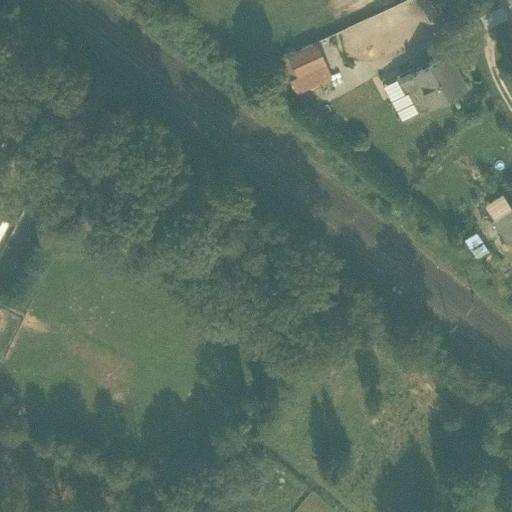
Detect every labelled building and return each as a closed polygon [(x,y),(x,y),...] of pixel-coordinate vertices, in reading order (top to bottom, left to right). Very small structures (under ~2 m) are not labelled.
[(316,42),(288,54),(280,57),(288,79),(291,77),(291,78),(297,93),(333,78),(316,42)] [(402,118),(465,84),(447,52),(415,70),(413,65),(411,66),(412,68),(383,84),(402,118)] [(63,138),(56,150),(77,163),(84,151),(63,138)] [(511,206),(511,207),(511,216),(499,224),(507,237),(511,234),(511,206)] [(475,232),(464,240),(476,259),(488,251),(475,232)]
